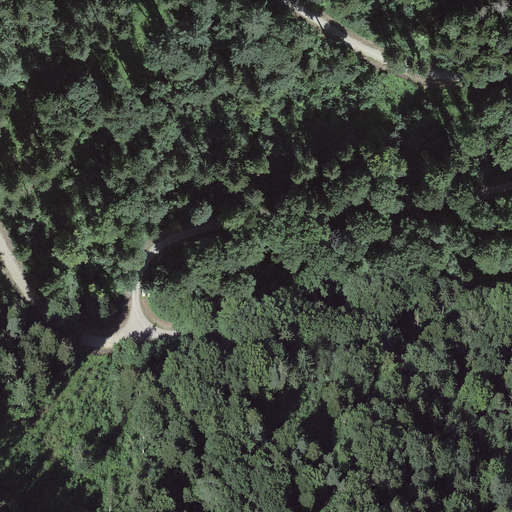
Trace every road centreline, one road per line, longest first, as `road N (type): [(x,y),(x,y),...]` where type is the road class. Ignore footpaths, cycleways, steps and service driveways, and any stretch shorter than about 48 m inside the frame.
road 1 (track): [(0,228),(70,319),(140,333),(138,267),(180,235),(511,186)]
road 2 (track): [(140,333),(254,312),(319,326),(511,405)]
road 3 (track): [(511,76),(385,57),(295,0)]
